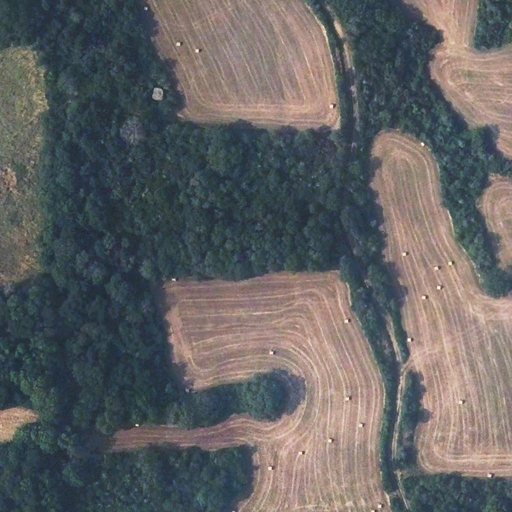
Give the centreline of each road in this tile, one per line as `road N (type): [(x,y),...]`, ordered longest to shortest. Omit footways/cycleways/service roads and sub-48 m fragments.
road 1 (track): [(351,154),(349,243),(399,362),(392,451),(408,511)]
road 2 (track): [(321,0),(353,89),(351,154)]
